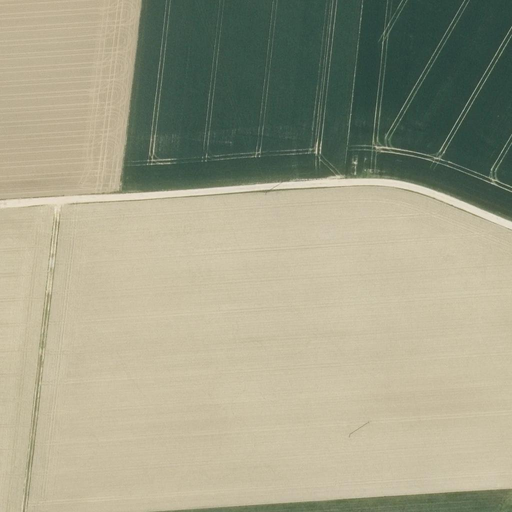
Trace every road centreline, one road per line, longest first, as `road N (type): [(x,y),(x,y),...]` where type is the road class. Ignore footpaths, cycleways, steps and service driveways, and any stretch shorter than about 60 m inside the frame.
road 1 (track): [(511,225),(406,187),(0,209)]
road 2 (track): [(62,205),(26,511)]
